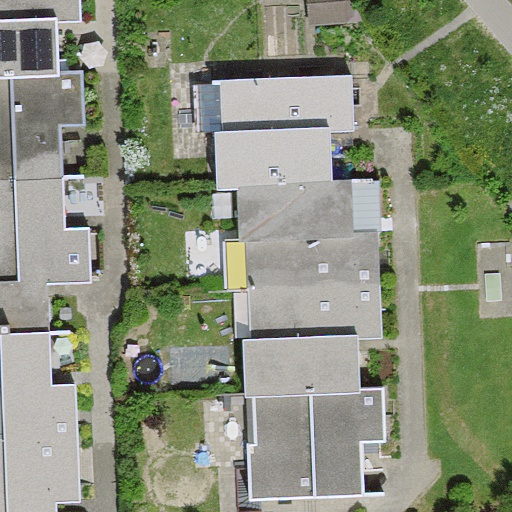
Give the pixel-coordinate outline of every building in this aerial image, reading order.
[(83,0),(0,0),(0,31),(63,30),(84,29),(83,0)] [(368,0),(322,0),(323,15),(369,14),(368,0)] [(63,30),(0,31),(0,85),(65,84),(63,30)] [(245,201),(336,200),(335,130),(354,130),(354,83),(198,85),(199,145),(228,145),(229,201),(245,201)] [(91,141),(90,85),(65,84),(0,85),(0,189),(65,189),(65,142),(91,141)] [(65,189),(0,189),(0,292),(19,292),(94,291),(93,236),(66,236),(65,189)] [(247,296),(386,293),(385,238),(353,239),(352,200),(336,200),(245,201),(247,296)] [(0,292),(0,353),(5,353),(5,339),(20,339),(19,292),(0,292)] [(249,396),(361,394),(360,337),(387,336),(386,293),(247,296),(249,396)] [(0,446),(79,447),(79,394),(54,394),(55,339),(20,339),(5,339),(5,353),(0,353),(0,446)] [(249,396),(252,504),(363,502),(362,442),(391,442),(390,393),(361,394),(249,396)] [(79,507),(79,447),(0,446),(0,511),(52,511),(53,507),(79,507)]
